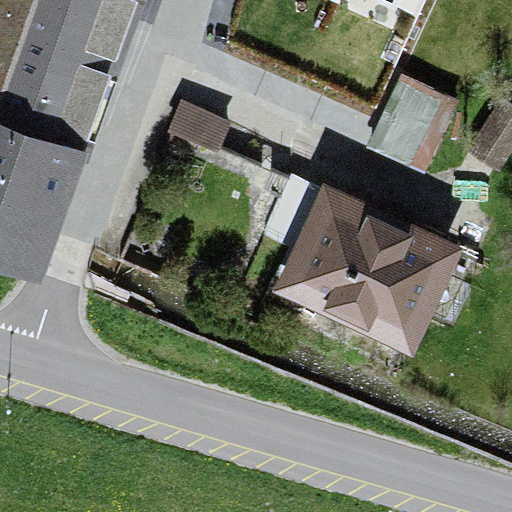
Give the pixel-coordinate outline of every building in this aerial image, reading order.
[(126,0),(0,0),(0,241),(36,253),(104,63),(126,0)] [(400,33),(369,20),(352,59),(383,72),(400,33)] [(455,99),(401,75),(371,141),(426,165),(455,99)] [(511,99),(507,97),(475,151),(502,166),(511,149),(511,99)] [(228,120),(181,99),(168,130),(214,150),(228,120)] [(457,242),(288,175),(267,229),(296,240),(278,286),(417,341),(457,242)]
